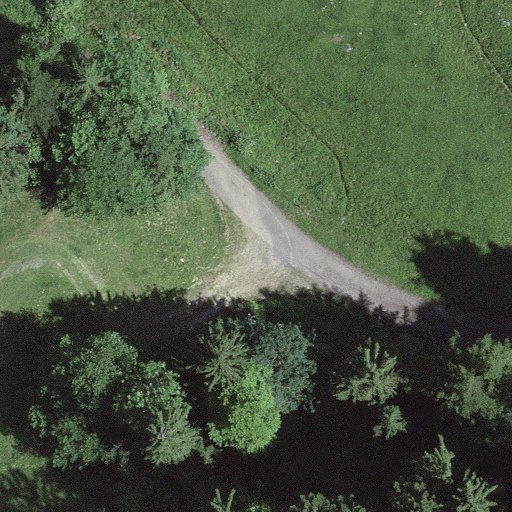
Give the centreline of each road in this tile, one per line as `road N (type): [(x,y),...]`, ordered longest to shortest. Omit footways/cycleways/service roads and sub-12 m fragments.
road 1 (track): [(511,343),(368,323),(145,93),(0,51)]
road 2 (track): [(159,348),(286,239)]
